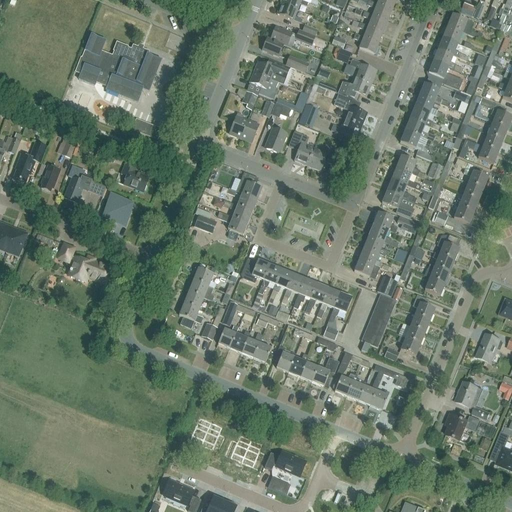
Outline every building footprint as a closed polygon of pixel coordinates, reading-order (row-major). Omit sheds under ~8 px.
[(306,8),(307,4),(298,0),(282,0),(281,5),(297,11),(299,5),(306,8)] [(339,0),(338,6),(346,9),(349,0),(339,0)] [(378,0),(377,5),(392,10),(396,0),(378,0)] [(387,22),(392,10),(377,5),(368,1),(366,6),(375,10),(373,16),(387,22)] [(461,11),(472,16),(477,6),(465,1),(461,11)] [(511,6),(506,4),(505,6),(501,16),(506,18),(511,6)] [(294,18),(297,11),(281,5),(277,15),(301,25),(302,21),(294,18)] [(491,9),(486,20),(491,22),(496,10),(491,9)] [(362,17),(370,21),(368,27),(383,33),(387,22),(373,16),(372,16),(364,13),(362,17)] [(452,16),(447,28),(462,34),(467,36),(469,32),(473,24),(452,16)] [(378,46),(383,33),(368,27),(359,24),(357,29),(366,32),(363,38),(363,40),(378,46)] [(315,38),(317,31),(304,26),(302,33),(315,38)] [(270,40),(270,41),(287,47),(286,47),(291,49),(296,36),(275,28),(270,40)] [(447,28),(442,39),(457,46),(462,34),(447,28)] [(315,39),(298,32),(294,41),(311,47),(315,39)] [(481,37),(469,32),(467,36),(479,41),(481,37)] [(355,35),(353,40),(361,43),(359,50),(374,56),(378,46),(363,40),(363,38),(355,35)] [(147,56),(148,53),(133,46),(132,49),(117,43),(113,51),(114,52),(112,57),(101,52),(105,41),(91,36),(82,59),(81,59),(75,73),(81,75),(78,80),(94,87),(96,83),(107,88),(106,91),(137,103),(142,90),(149,92),(161,61),(147,56)] [(331,46),(343,50),(346,42),(334,38),(331,46)] [(267,39),(262,51),(278,58),(283,46),(286,47),(287,47),(270,41),(270,40),(267,39)] [(323,39),(319,49),(328,53),(332,43),(323,39)] [(437,51),(453,57),(458,60),(465,63),(467,58),(460,55),(460,54),(455,52),(457,46),(442,39),(437,51)] [(496,42),(491,53),(496,55),(500,44),(496,42)] [(340,49),(336,61),(347,65),(351,54),(340,49)] [(433,63),(448,69),(461,74),(463,70),(455,67),(456,66),(450,63),(453,57),(437,51),(433,63)] [(491,67),(496,55),(491,53),(486,65),(491,67)] [(286,67),(305,74),(308,65),(289,57),(286,67)] [(478,57),(475,66),(482,70),(486,60),(478,57)] [(268,60),(266,66),(257,63),(253,73),(271,80),(273,75),(285,80),(290,69),(268,60)] [(361,66),(361,64),(352,61),(350,66),(358,70),(354,78),(371,85),(377,72),(361,66)] [(446,75),(448,69),(433,63),(428,75),(443,81),(441,85),(458,92),(462,81),(446,75)] [(491,67),(486,65),(482,77),(486,79),(491,67)] [(271,80),(253,73),(249,84),(261,89),(258,95),(274,101),(278,90),(275,89),(278,83),(271,80)] [(481,91),(486,79),(482,77),(477,89),(481,91)] [(366,98),(371,85),(354,78),(350,87),(342,84),(338,95),(355,102),(358,95),(366,98)] [(511,89),(507,87),(497,83),(496,88),(505,92),(502,99),(511,103),(511,89)] [(424,85),(419,97),(434,103),(440,106),(442,100),(436,97),(439,91),(424,85)] [(471,97),(475,88),(469,86),(465,95),(471,97)] [(246,92),(241,104),(246,106),(245,109),(251,112),(257,97),(246,92)] [(469,98),(454,92),(452,99),(466,104),(469,98)] [(414,109),(429,115),(434,118),(435,117),(442,120),(444,116),(436,113),(437,112),(431,110),(434,103),(419,97),(414,109)] [(348,112),(344,121),(362,128),(367,115),(358,111),(361,104),(344,98),(340,109),(348,112)] [(496,106),(481,100),(479,106),(492,111),(494,112),(494,111),(496,106)] [(260,116),(268,120),(274,105),(266,102),(260,116)] [(472,115),(476,104),(471,102),(467,113),(472,115)] [(290,111),(282,108),(275,105),(270,116),(278,119),(279,116),(287,118),(290,111)] [(318,111),(305,106),(298,124),(311,129),(318,111)] [(0,115),(0,116),(6,119),(9,112),(3,109),(0,115)] [(430,129),(437,132),(439,127),(431,124),(432,123),(427,120),(429,115),(414,109),(409,120),(424,127),(430,129)] [(495,117),(492,125),(507,131),(511,118),(494,111),(494,112),(492,111),(490,116),(495,117)] [(467,127),(472,115),(467,113),(462,126),(467,127)] [(229,135),(242,140),(248,123),(241,120),(243,116),(237,114),(229,135)] [(31,128),(35,127),(38,118),(31,116),(26,127),(31,129),(31,128)] [(420,138),(432,144),(435,137),(428,134),(427,135),(422,133),(424,127),(409,120),(404,132),(420,138)] [(333,126),(331,132),(340,136),(340,134),(356,141),(362,128),(344,121),(341,129),(333,126)] [(51,124),(46,122),(43,130),(49,133),(50,131),(51,125),(51,124)] [(248,123),(242,140),(252,144),(259,127),(248,123)] [(503,142),(507,131),(492,125),(487,136),(503,142)] [(462,126),(457,137),(462,139),(467,127),(462,126)] [(162,130),(155,127),(151,139),(157,141),(162,130)] [(265,149),(279,155),(286,135),(272,130),(265,149)] [(404,132),(400,144),(417,151),(415,156),(431,162),(433,158),(427,156),(429,151),(422,148),(422,147),(417,144),(420,138),(404,132)] [(294,162),(307,168),(314,150),(305,147),(308,139),(294,133),(288,148),(298,152),(294,162)] [(498,154),(503,142),(487,136),(483,134),(481,139),(485,141),(482,147),(498,154)] [(457,151),(462,139),(457,137),(452,149),(457,151)] [(79,145),(86,147),(88,142),(81,139),(79,145)] [(77,144),(68,140),(62,155),(71,159),(77,144)] [(8,146),(5,152),(15,156),(20,143),(14,141),(12,147),(8,146)] [(30,177),(35,163),(40,165),(47,148),(35,143),(30,158),(21,155),(17,166),(18,166),(13,179),(25,184),(28,176),(30,177)] [(479,151),(477,151),(479,146),(470,143),(468,150),(473,152),(472,152),(479,155),(480,152),(479,151)] [(493,166),(498,154),(482,147),(479,146),(477,151),(479,151),(480,152),(479,155),(478,159),(493,166)] [(314,150),(307,168),(320,173),(323,164),(333,168),(339,153),(325,148),(322,154),(314,150)] [(106,149),(104,154),(105,154),(104,156),(119,162),(121,155),(106,149)] [(464,149),(461,157),(474,162),(477,154),(464,149)] [(401,157),(396,169),(411,175),(416,177),(416,178),(423,181),(425,176),(418,173),(419,172),(413,170),(416,163),(401,157)] [(137,167),(126,162),(121,174),(127,177),(123,186),(143,194),(149,179),(135,173),(137,167)] [(448,174),(452,164),(447,162),(443,172),(448,174)] [(488,179),(472,172),(474,168),(458,162),(456,167),(464,171),(463,175),(470,178),(468,183),(483,190),(488,179)] [(432,164),(427,177),(438,182),(443,168),(432,164)] [(41,185),(42,186),(41,190),(50,193),(52,189),(53,190),(60,172),(48,167),(41,185)] [(414,184),(408,182),(411,175),(396,169),(391,181),(406,187),(412,189),(411,190),(418,192),(420,188),(413,185),(414,184)] [(443,172),(437,185),(443,187),(448,174),(443,172)] [(244,174),(236,193),(242,195),(257,201),(261,189),(256,187),(258,180),(244,174)] [(77,203),(82,188),(88,190),(92,179),(82,176),(80,182),(72,179),(65,199),(77,203)] [(404,193),(406,187),(391,181),(386,193),(402,199),(407,201),(414,204),(416,200),(408,197),(409,195),(404,193)] [(479,201),(483,190),(468,183),(468,184),(464,183),(463,187),(466,189),(463,195),(479,201)] [(437,185),(433,197),(438,199),(443,187),(437,185)] [(399,205),(402,199),(386,193),(381,205),(398,211),(397,215),(410,220),(413,211),(399,205)] [(474,214),(479,201),(463,195),(463,196),(457,193),(455,198),(461,201),(458,208),(474,214)] [(237,207),(252,213),(257,201),(242,195),(237,207)] [(111,196),(103,218),(106,217),(109,218),(108,220),(122,225),(125,226),(132,208),(131,206),(133,205),(129,204),(111,196)] [(438,199),(433,197),(428,209),(433,211),(438,199)] [(232,219),(247,225),(252,213),(237,207),(224,202),(222,207),(235,212),(232,219)] [(453,211),(456,213),(453,220),(469,226),(474,214),(458,208),(455,206),(453,211)] [(232,219),(219,213),(216,220),(230,225),(228,231),(243,237),(247,225),(232,219)] [(378,214),(373,226),(388,232),(395,235),(397,230),(395,227),(391,226),(393,220),(378,214)] [(433,224),(442,228),(447,217),(437,214),(433,224)] [(216,223),(198,216),(193,228),(212,235),(216,223)] [(397,224),(401,226),(400,230),(414,236),(418,225),(399,218),(397,224)] [(0,249),(3,251),(17,256),(26,236),(0,225),(0,249)] [(373,226),(368,237),(383,243),(389,246),(388,246),(396,249),(397,245),(390,242),(391,241),(385,239),(388,232),(373,226)] [(418,247),(423,236),(418,234),(413,245),(418,247)] [(53,241),(37,236),(35,241),(51,247),(53,241)] [(441,249),(439,256),(454,262),(459,250),(457,249),(459,242),(460,242),(445,236),(440,237),(436,247),(441,249)] [(380,250),(383,243),(368,237),(363,249),(378,255),(384,257),(384,258),(391,261),(391,260),(397,263),(398,259),(386,254),(386,253),(380,250)] [(111,278),(107,276),(109,268),(100,265),(99,268),(75,258),(75,259),(71,257),(74,249),(64,245),(58,260),(69,264),(69,262),(73,263),(67,278),(75,281),(76,280),(86,284),(88,279),(108,287),(111,278)] [(414,259),(418,247),(413,245),(408,257),(414,259)] [(363,249),(359,261),(374,267),(386,272),(388,268),(381,265),(381,264),(376,262),(378,255),(363,249)] [(397,262),(403,264),(407,253),(401,251),(397,262)] [(450,274),(454,262),(439,256),(434,254),(432,259),(437,261),(434,267),(450,274)] [(414,259),(408,257),(404,269),(409,271),(414,259)] [(257,279),(263,281),(269,266),(257,261),(256,264),(247,260),(241,276),(242,280),(255,285),(257,279)] [(369,279),(374,267),(359,261),(354,273),(369,279)] [(432,272),(429,279),(445,285),(450,274),(434,267),(429,265),(427,270),(432,272)] [(275,286),(281,271),(269,266),(263,281),(261,287),(258,295),(263,296),(266,289),(268,283),(275,286)] [(198,269),(193,281),(208,288),(212,289),(215,284),(211,282),(213,276),(198,269)] [(404,284),(409,271),(404,269),(398,282),(404,284)] [(274,301),(277,293),(278,293),(280,288),(286,291),(287,291),(293,276),(281,271),(275,286),(272,291),(269,299),(274,301)] [(291,293),(298,295),(299,296),(305,280),(293,276),(287,291),(286,291),(281,304),(285,306),(288,298),(289,298),(291,293)] [(397,284),(383,278),(377,293),(391,299),(397,284)] [(429,279),(425,291),(440,297),(445,285),(429,279)] [(296,301),(293,309),(297,311),(300,303),(302,303),(304,298),(310,300),(316,285),(305,280),(299,296),(298,295),(296,301)] [(204,300),(211,303),(213,298),(206,295),(208,288),(193,281),(188,293),(204,299),(204,300)] [(322,305),(328,290),(316,285),(310,300),(308,306),(304,313),(309,315),(312,308),(315,302),(322,305)] [(233,288),(228,286),(225,294),(230,296),(233,288)] [(396,301),(401,290),(397,288),(392,299),(396,301)] [(334,309),(340,295),(328,290),(322,305),(319,310),(316,318),(321,320),(324,312),(327,307),(333,310),(333,309),(334,309)] [(201,306),(204,300),(204,299),(188,293),(183,305),(199,311),(203,313),(205,308),(201,306)] [(226,306),(230,296),(225,294),(221,304),(226,306)] [(335,317),(336,318),(339,312),(346,314),(352,299),(340,295),(334,309),(333,309),(333,310),(328,323),(333,325),(335,317)] [(378,301),(389,306),(391,300),(380,296),(378,301)] [(417,310),(414,316),(430,322),(435,310),(426,307),(428,301),(415,296),(411,307),(417,310)] [(396,302),(391,300),(389,306),(387,311),(386,312),(392,314),(396,302)] [(511,302),(505,300),(498,317),(511,322),(511,302)] [(378,301),(376,306),(387,311),(389,306),(378,301)] [(230,303),(225,316),(233,319),(236,312),(244,315),(246,310),(237,306),(230,303)] [(183,305),(179,317),(200,325),(202,320),(196,318),(199,311),(183,305)] [(376,306),(374,311),(385,316),(386,312),(387,311),(376,306)] [(218,309),(215,318),(220,320),(224,311),(218,309)] [(275,317),(278,311),(272,309),(269,314),(275,317)] [(255,313),(246,310),(244,315),(253,318),(255,313)] [(372,317),(383,321),(385,316),(374,311),(372,317)] [(289,316),(278,312),(276,319),(287,323),(289,316)] [(387,326),(392,314),(386,312),(385,316),(383,321),(382,324),(387,326)] [(257,320),(267,324),(269,319),(260,315),(257,320)] [(430,322),(414,316),(410,327),(425,334),(430,322)] [(381,326),(382,324),(383,321),(372,317),(370,322),(381,326)] [(217,330),(220,320),(215,318),(211,328),(216,330),(217,330)] [(269,319),(267,324),(276,328),(278,323),(269,319)] [(381,326),(370,322),(367,327),(378,332),(381,326)] [(382,338),(387,326),(382,324),(381,326),(378,332),(377,336),(382,338)] [(211,328),(206,325),(201,338),(211,342),(216,330),(211,328)] [(238,329),(232,327),(230,333),(224,330),(217,346),(229,350),(235,335),(238,329)] [(376,337),(377,336),(378,332),(367,327),(365,332),(376,337)] [(405,340),(420,346),(425,334),(410,327),(410,328),(408,332),(405,340)] [(334,342),(338,332),(326,328),(323,338),(334,342)] [(293,335),(302,338),(304,334),(295,330),(293,335)] [(242,338),(235,335),(229,350),(241,355),(247,340),(249,334),(244,332),(242,338)] [(365,332),(363,338),(374,342),(376,337),(365,332)] [(313,337),(304,334),(302,338),(311,342),(313,337)] [(253,360),(259,344),(259,345),(262,337),(256,335),(253,342),(247,340),(241,355),(253,360)] [(377,349),(382,338),(377,336),(376,337),(374,342),(372,347),(377,349)] [(403,344),(400,351),(415,358),(420,346),(405,340),(399,337),(397,342),(403,344)] [(500,352),(503,344),(484,337),(475,358),(491,364),(497,350),(500,352)] [(364,344),(370,346),(372,347),(374,342),(363,338),(361,343),(364,344)] [(328,343),(319,339),(316,344),(325,348),(328,343)] [(337,346),(328,343),(325,348),(335,351),(337,346)] [(265,365),(271,349),(272,346),(267,344),(265,347),(259,345),(259,344),(253,360),(265,365)] [(366,354),(370,346),(364,344),(361,352),(366,354)] [(282,354),(289,357),(290,353),(284,351),(284,350),(279,347),(273,361),(278,363),(282,354)] [(395,363),(399,354),(388,349),(384,358),(395,363)] [(276,369),(288,374),(294,359),(295,356),(290,354),(289,357),(282,354),(276,369)] [(349,362),(359,366),(361,361),(344,354),(339,367),(346,370),(349,362)] [(307,361),(308,357),(303,355),(301,358),(300,361),(294,359),(288,374),(300,379),(306,364),(307,361)] [(324,371),(317,368),(311,384),(323,389),(328,378),(332,379),(338,364),(328,360),(324,371)] [(361,361),(359,366),(368,370),(370,365),(361,361)] [(317,368),(306,364),(300,379),(311,384),(317,368)] [(373,372),(382,376),(384,370),(375,367),(373,372)] [(400,377),(384,370),(382,376),(398,382),(400,377)] [(398,382),(397,386),(408,391),(412,382),(400,377),(398,382)] [(346,398),(352,382),(353,379),(349,378),(348,381),(341,378),(334,393),(346,398)] [(360,385),(352,382),(346,398),(357,403),(364,387),(365,384),(361,382),(360,385)] [(369,407),(376,392),(379,384),(374,382),(371,390),(364,387),(357,403),(369,407)] [(471,407),(478,390),(463,384),(455,404),(473,411),(471,416),(486,422),(489,415),(471,407)] [(511,392),(511,388),(503,385),(500,392),(505,394),(502,400),(508,402),(511,392)] [(382,412),(388,397),(389,394),(385,392),(383,395),(376,392),(369,407),(382,412)] [(467,423),(450,416),(447,423),(450,425),(445,437),(460,443),(465,429),(476,434),(481,422),(469,418),(467,423)] [(189,429),(184,440),(190,442),(192,437),(203,441),(211,424),(199,419),(194,431),(189,429)] [(511,423),(509,430),(505,429),(503,434),(511,437),(511,423)] [(211,424),(203,441),(214,446),(212,451),(218,454),(223,443),(217,440),(222,428),(211,424)] [(501,434),(490,461),(490,462),(494,451),(496,452),(501,454),(497,466),(510,471),(510,470),(511,470),(511,452),(504,450),(506,444),(506,443),(509,437),(501,434)] [(229,446),(224,457),(230,459),(233,454),(244,459),(251,441),(240,436),(235,448),(229,446)] [(482,449),(489,451),(492,441),(485,439),(482,449)] [(251,441),(244,459),(255,463),(253,469),(259,471),(263,460),(257,458),(262,446),(251,441)] [(462,456),(464,448),(456,446),(454,454),(462,456)] [(270,454),(264,469),(268,470),(271,472),(273,466),(276,468),(298,478),(305,463),(297,460),(298,458),(294,457),(293,458),(282,453),(280,458),(270,454)] [(288,492),(282,490),(285,484),(272,478),(267,489),(286,497),(288,492)] [(170,482),(164,497),(187,507),(187,506),(190,507),(187,511),(196,511),(201,501),(191,497),(193,492),(182,487),(182,486),(179,484),(178,486),(170,482)] [(205,511),(202,510),(200,511),(220,511),(224,504),(223,505),(212,500),(207,511),(205,511)] [(425,511),(426,511),(405,503),(401,511),(425,511)]
